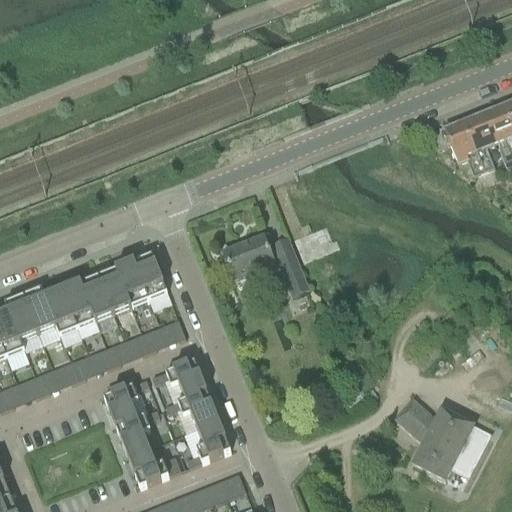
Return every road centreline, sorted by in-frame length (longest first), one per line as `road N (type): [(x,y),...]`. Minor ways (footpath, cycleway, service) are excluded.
road 1 (residential): [(0,435),(209,350)]
road 2 (unclassified): [(0,272),(155,210)]
road 3 (residential): [(360,129),(511,69)]
road 4 (residential): [(155,210),(304,151)]
road 5 (residential): [(209,350),(155,210)]
road 6 (residential): [(131,511),(252,462)]
